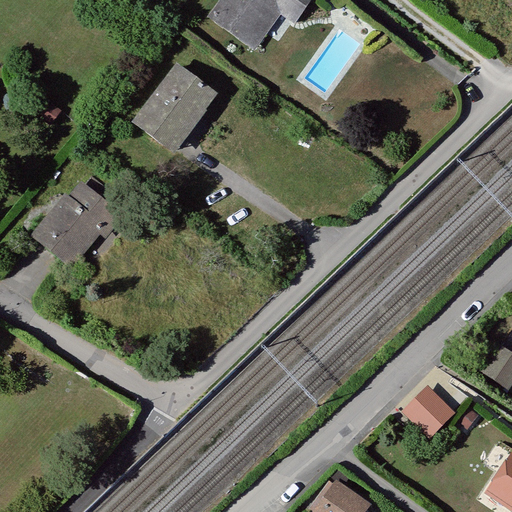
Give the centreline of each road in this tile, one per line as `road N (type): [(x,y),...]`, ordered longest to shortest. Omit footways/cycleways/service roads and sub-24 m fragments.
road 1 (residential): [(176,405),(511,89)]
road 2 (residential): [(251,511),(511,265)]
road 3 (residential): [(0,304),(176,405)]
road 4 (residential): [(72,511),(176,405)]
